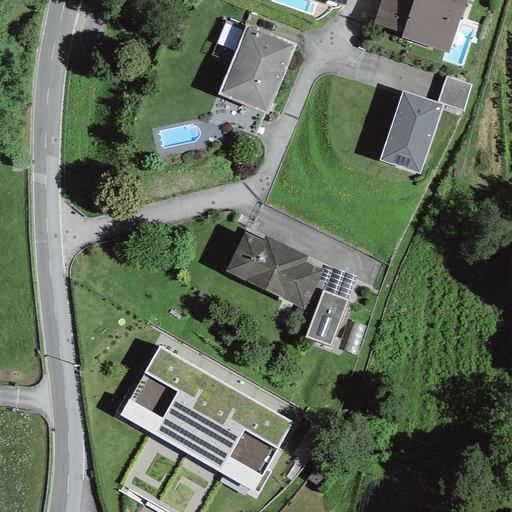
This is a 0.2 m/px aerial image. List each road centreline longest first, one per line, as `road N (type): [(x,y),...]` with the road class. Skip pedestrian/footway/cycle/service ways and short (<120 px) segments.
road 1 (residential): [(46,241),(236,197),(250,187),(272,158),(317,58),(365,0)]
road 2 (tertiary): [(46,241),(68,449),(63,511)]
road 3 (tertiary): [(63,0),(45,103),(46,241)]
